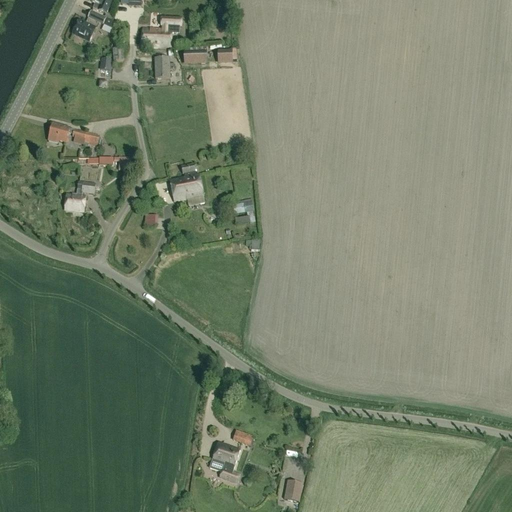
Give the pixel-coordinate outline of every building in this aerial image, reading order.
[(106,16),(112,3),(111,3),(112,0),(93,0),(92,3),(95,5),(93,10),(106,16)] [(113,22),(91,12),(88,19),(113,31),(113,22)] [(161,50),(161,49),(172,49),(172,35),(179,35),(180,29),(182,29),(182,19),(160,18),(160,28),(161,28),(161,31),(143,30),(142,48),(161,50)] [(89,44),(97,29),(80,21),(72,36),(89,44)] [(222,36),(221,25),(211,26),(211,28),(213,28),(213,29),(215,29),(215,30),(217,30),(218,42),(224,41),(224,36),(222,36)] [(123,62),(122,48),(112,49),(113,63),(123,62)] [(218,52),(219,66),(234,65),(233,51),(218,52)] [(208,65),(207,55),(187,57),(187,67),(208,65)] [(169,65),(169,59),(155,59),(156,81),(170,80),(169,72),(174,72),(174,65),(169,65)] [(58,145),(58,143),(66,145),(69,134),(73,135),(72,138),(83,141),(83,143),(84,143),(83,147),(90,149),(91,146),(95,147),(98,137),(70,130),(53,126),(49,143),(58,145)] [(99,159),(78,160),(78,166),(99,166),(99,168),(113,167),(113,169),(132,169),(132,158),(99,159)] [(174,204),(203,198),(199,176),(195,177),(194,174),(195,173),(194,166),(181,169),(183,176),(184,176),(185,179),(170,182),(174,204)] [(82,198),(82,195),(95,196),(96,185),(78,184),(77,197),(67,196),(65,212),(84,214),(85,198),(82,198)] [(234,216),(245,214),(243,205),(245,205),(245,201),(240,202),(241,205),(233,206),(234,216)] [(255,211),(256,216),(247,216),(248,221),(261,221),(260,211),(255,211)] [(153,213),(152,225),(163,226),(164,214),(153,213)] [(235,226),(247,224),(246,217),(234,219),(235,226)] [(219,444),(213,462),(212,462),(210,469),(221,473),(219,479),(238,486),(241,476),(233,473),(234,469),(240,451),(219,444)] [(300,504),(303,485),(287,482),(284,501),(300,504)]
